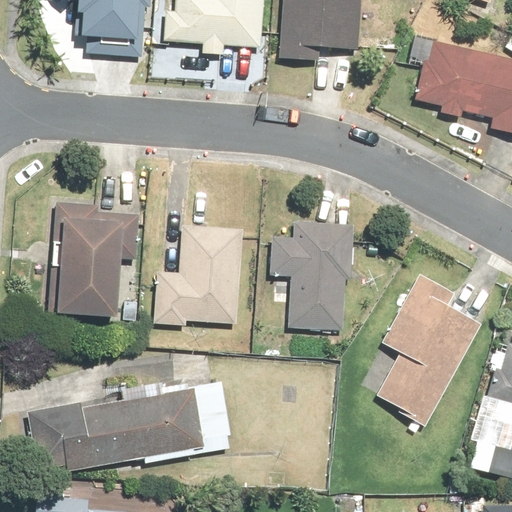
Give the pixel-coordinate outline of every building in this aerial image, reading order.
[(143,59),(146,0),(55,0),(69,15),(68,35),(82,55),(143,59)] [(257,46),(259,0),(171,0),(171,12),(160,11),(159,41),(199,43),(198,55),(220,57),(220,44),(257,46)] [(354,52),(356,0),(279,0),(275,59),(314,61),(314,50),(354,52)] [(511,59),(429,42),(425,61),(419,60),(410,100),(437,106),(435,115),(455,119),(457,111),(489,118),(486,130),(511,135),(511,59)] [(91,197),(52,194),(43,298),(105,303),(109,252),(132,254),(136,209),(91,206),(91,197)] [(348,272),(349,217),(286,215),(286,231),(265,231),(264,269),(285,270),(284,323),(339,324),(340,272),(348,272)] [(231,318),(238,224),(178,219),(174,268),(153,266),(149,319),(180,321),(181,315),(231,318)] [(421,423),(478,314),(445,297),(451,287),(411,266),(375,335),(395,346),(368,396),(421,423)] [(511,447),(511,338),(499,335),(484,391),(511,398),(511,419),(505,446),(511,447)] [(61,458),(62,464),(196,438),(184,376),(74,397),(73,394),(21,404),(33,463),(61,458)] [(124,511),(124,506),(84,504),(85,492),(57,490),(57,481),(29,479),(26,511),(124,511)] [(477,508),(389,508),(388,511),(511,511),(511,500),(477,500),(477,508)]
